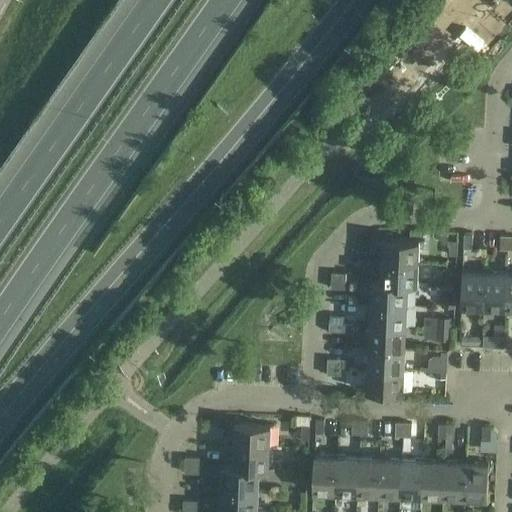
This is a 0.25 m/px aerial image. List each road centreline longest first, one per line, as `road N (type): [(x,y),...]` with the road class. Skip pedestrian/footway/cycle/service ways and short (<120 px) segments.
road 1 (trunk): [(0,414),(345,0)]
road 2 (trunk): [(0,322),(222,0)]
road 3 (residential): [(489,221),(371,217),(319,262),(312,407)]
road 4 (trunk): [(154,0),(0,219)]
road 5 (residential): [(312,407),(201,408),(174,436),(164,511)]
road 6 (residential): [(507,416),(312,407)]
road 7 (residential): [(511,64),(498,82),(489,221)]
